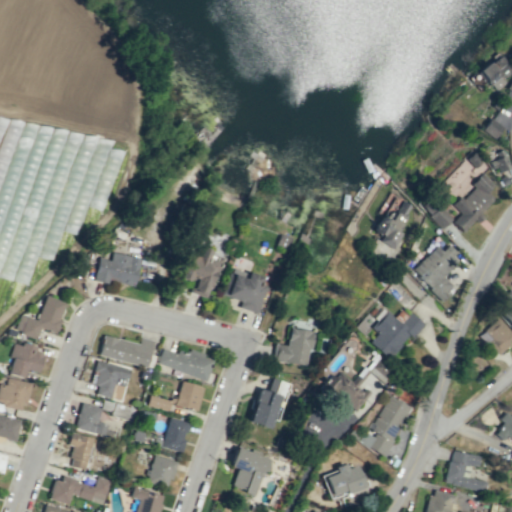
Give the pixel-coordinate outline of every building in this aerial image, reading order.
[(499,55),(511,70),(508,72),(510,73),(505,77),(504,75),(500,78),(504,82),(495,90),(489,83),(488,84),(476,70),(486,61),(488,64),(499,55)] [(493,139),(501,127),(487,117),(479,130),(493,139)] [(500,149),(509,166),(497,172),(495,168),(491,170),(487,162),(496,157),(493,152),(500,149)] [(469,150),(477,159),(476,160),(478,163),(472,168),(461,157),(469,150)] [(480,172),(489,181),(488,182),(491,185),(484,193),(491,199),(478,213),(482,217),(476,223),(473,219),(460,232),(449,222),(458,213),(449,205),(457,196),(461,199),(472,187),(469,184),(480,172)] [(503,175),(507,182),(501,186),(497,178),(503,175)] [(399,200),(408,205),(404,213),(405,214),(395,231),(399,234),(390,248),(377,240),(380,236),(372,230),(381,216),(387,220),(399,200)] [(438,229),(450,218),(437,205),(425,216),(438,229)] [(277,233),(289,237),(284,249),(273,245),(277,233)] [(208,252),(221,257),(210,288),(208,287),(204,299),(186,292),(192,277),(190,276),(187,282),(178,279),(181,269),(179,268),(181,260),(185,262),(187,256),(193,258),(197,245),(209,249),(208,252)] [(446,245),(453,252),(450,256),(456,262),(442,276),(451,285),(444,292),(447,294),(439,303),(425,289),(427,287),(416,276),(417,275),(412,270),(434,246),(439,252),(446,245)] [(110,251),(138,258),(132,286),(107,280),(106,284),(91,280),(96,258),(108,261),(110,251)] [(245,273),(246,271),(259,276),(257,282),(265,285),(254,314),(236,307),(238,301),(219,293),(227,272),(229,273),(231,268),(245,273)] [(43,294),(63,302),(56,318),(60,320),(54,334),(38,327),(34,339),(18,333),(19,330),(12,327),(18,313),(34,319),(43,294)] [(511,295),(497,310),(511,326),(511,295)] [(407,311),(422,324),(409,338),(406,334),(397,344),(399,345),(386,359),(367,342),(375,333),(368,327),(383,310),(391,317),(398,309),(404,314),(407,311)] [(477,335),(495,355),(511,339),(511,334),(497,317),(477,335)] [(288,327),(313,331),(311,349),(307,348),(305,365),(271,360),(273,343),(285,345),(288,327)] [(138,336),(151,340),(148,354),(153,355),(149,369),(96,355),(101,334),(136,343),(138,336)] [(25,368),(22,377),(7,372),(11,357),(8,356),(12,343),(19,345),(20,342),(34,346),(33,350),(40,352),(39,355),(41,356),(36,372),(25,368)] [(187,348),(202,353),(201,356),(211,360),(203,382),(152,362),(155,355),(157,356),(160,348),(175,353),(176,349),(185,353),(187,348)] [(370,348),(378,356),(377,358),(390,370),(380,382),(367,371),(354,386),(360,392),(363,389),(367,392),(352,409),(343,400),(340,403),(330,394),(326,398),(316,389),(329,374),(332,377),(338,371),(349,380),(362,366),(363,367),(368,361),(366,359),(369,355),(366,352),(370,348)] [(93,359),(128,369),(119,400),(93,393),(95,385),(91,384),(94,375),(89,373),(93,359)] [(139,370),(147,373),(145,379),(137,377),(139,370)] [(5,378),(29,383),(24,404),(20,403),(19,410),(1,406),(0,409),(0,384),(3,385),(5,378)] [(270,378),(287,384),(275,420),(271,419),(267,428),(246,421),(257,388),(266,391),(270,378)] [(179,380),(201,386),(194,411),(168,403),(166,411),(144,405),(147,394),(168,400),(169,397),(174,399),(179,380)] [(380,456),(390,440),(388,439),(404,414),(403,413),(407,406),(388,394),(370,423),(372,424),(368,430),(374,434),(372,438),(366,447),(380,456)] [(101,399),(133,407),(129,421),(107,415),(108,410),(98,408),(101,399)] [(98,408),(95,418),(98,419),(97,422),(105,424),(103,429),(111,431),(109,439),(72,428),(80,402),(98,408)] [(496,421),(500,424),(492,435),(501,440),(504,435),(511,440),(511,418),(502,412),(496,421)] [(0,415),(17,419),(12,440),(2,438),(1,443),(0,442),(0,415)] [(179,452),(182,439),(179,438),(181,431),(184,432),(187,422),(167,417),(158,446),(179,452)] [(132,429),(142,432),(139,442),(130,439),(132,429)] [(68,431),(90,437),(82,469),(68,465),(70,458),(67,457),(70,446),(64,444),(68,431)] [(372,438),(362,431),(356,441),(365,448),(366,447),(372,438)] [(159,439),(157,447),(151,445),(152,438),(159,439)] [(252,496),(261,471),(263,471),(266,469),(267,458),(234,446),(229,455),(228,465),(235,468),(229,485),(241,489),(240,492),(252,496)] [(477,455),(449,450),(442,483),(481,491),(484,481),(465,477),(468,465),(475,466),(477,455)] [(152,455),(174,462),(169,479),(166,478),(163,488),(143,482),(152,455)] [(352,465),(361,486),(343,493),(342,489),(328,495),(321,477),(334,472),(332,467),(342,463),(344,468),(352,465)] [(95,474),(108,478),(100,504),(69,494),(65,504),(47,498),(53,479),(58,481),(60,475),(74,479),(73,481),(91,487),(95,474)] [(128,486),(160,495),(157,503),(160,504),(158,509),(157,508),(155,511),(131,511),(136,499),(128,496),(129,493),(126,492),(128,486)] [(449,511),(454,495),(429,488),(422,511),(449,511)]
